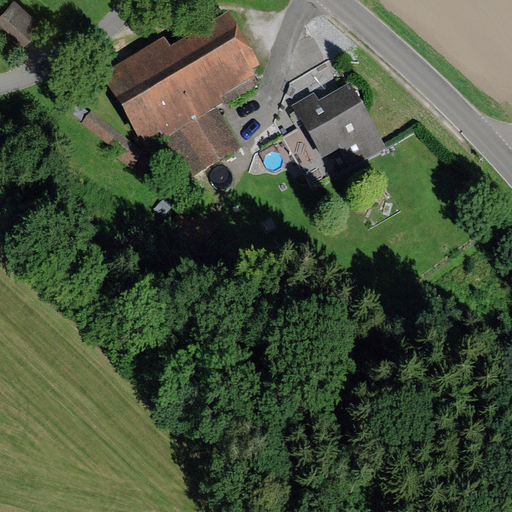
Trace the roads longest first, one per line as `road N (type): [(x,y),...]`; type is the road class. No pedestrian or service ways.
road 1 (track): [(0,209),(213,437),(270,511)]
road 2 (tertiary): [(335,0),(505,161)]
road 3 (residential): [(0,83),(81,50),(133,0)]
